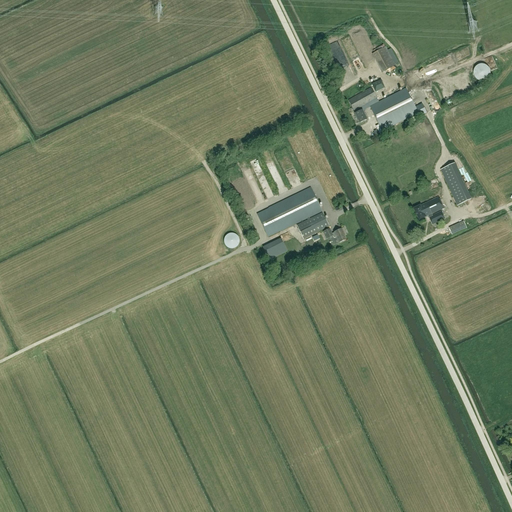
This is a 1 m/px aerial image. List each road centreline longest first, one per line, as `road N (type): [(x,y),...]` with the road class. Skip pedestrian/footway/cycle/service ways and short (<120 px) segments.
road 1 (tertiary): [(511,504),(273,0)]
road 2 (track): [(0,67),(27,75),(142,19)]
